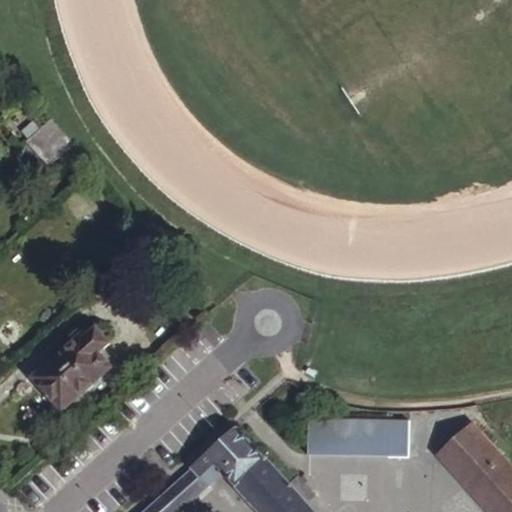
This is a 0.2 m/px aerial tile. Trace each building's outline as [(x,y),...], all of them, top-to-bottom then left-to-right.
[(52,166),(75,145),(51,119),(29,141),(52,166)] [(34,381),(63,413),(117,366),(105,352),(113,345),(95,326),(81,338),(75,332),(47,357),(53,364),(34,381)] [(394,460),(395,425),(315,424),(313,459),(394,460)] [(395,425),(394,460),(412,460),(414,425),(395,425)] [(180,481),(194,496),(223,469),(261,511),(315,511),(309,505),(319,494),(308,484),(312,480),(308,475),(304,479),(301,476),(291,486),(238,428),(180,481)] [(511,511),(511,471),(473,428),(439,458),(488,511),(511,511)] [(180,481),(154,504),(161,511),(175,511),(194,496),(180,481)]
